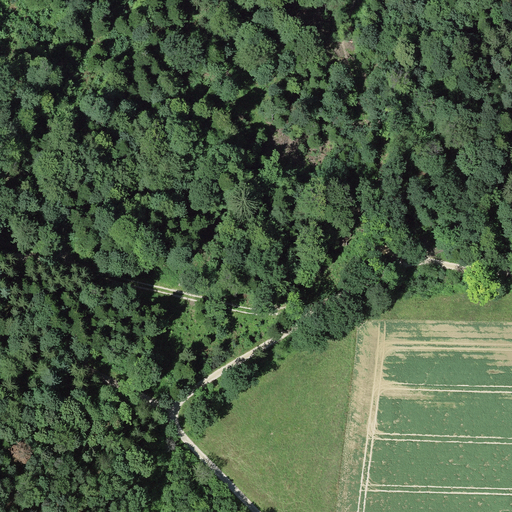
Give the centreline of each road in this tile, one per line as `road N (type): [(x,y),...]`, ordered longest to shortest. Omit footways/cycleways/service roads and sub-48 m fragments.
road 1 (track): [(162,413),(299,315),(384,271),(416,258),(511,263)]
road 2 (track): [(299,315),(224,306),(0,242)]
road 3 (track): [(0,337),(94,372),(162,413)]
road 4 (track): [(162,413),(254,511)]
